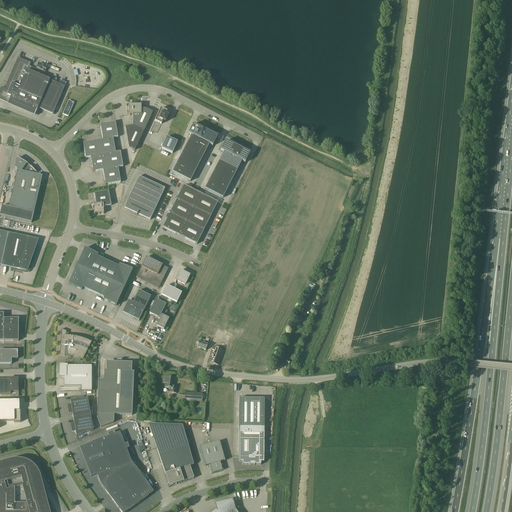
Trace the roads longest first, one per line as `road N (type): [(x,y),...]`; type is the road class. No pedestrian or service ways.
road 1 (motorway): [(503,238),(454,511)]
road 2 (motorway): [(503,238),(471,511)]
road 3 (tertiary): [(292,380),(177,365),(44,302)]
road 4 (unclassified): [(53,152),(108,97),(137,88),(171,93),(258,138)]
road 5 (motorway): [(486,511),(511,301)]
road 6 (unknown): [(0,73),(12,52),(27,49),(70,76),(51,117),(4,107)]
road 7 (tertiary): [(292,380),(428,362),(474,364)]
road 8 (unclassified): [(198,264),(71,226)]
road 9 (unclassified): [(44,302),(45,434)]
